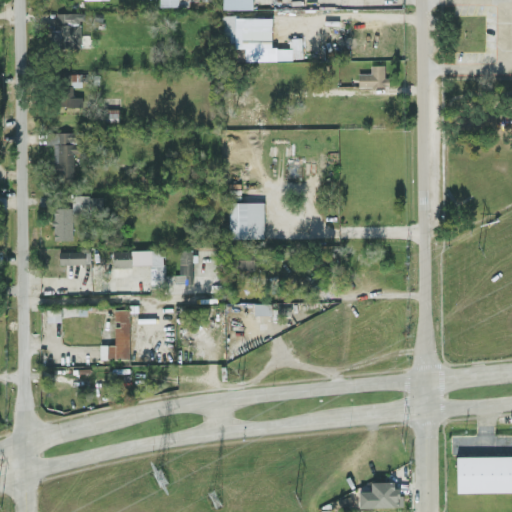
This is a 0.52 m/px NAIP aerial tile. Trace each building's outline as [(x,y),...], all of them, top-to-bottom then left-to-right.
[(251,0),(222,0),(223,8),(252,7),(251,0)] [(81,46),(80,20),(83,20),(82,11),(56,12),(56,29),(52,29),(53,47),(81,46)] [(271,15),(221,16),(222,29),(235,29),(235,45),(271,45),(271,15)] [(222,44),(234,44),(234,30),(221,30),(222,44)] [(301,36),(289,36),(289,48),(248,48),(248,59),(302,58),(301,36)] [(358,72),(358,85),(388,86),(389,75),(384,75),(384,64),(371,63),(371,72),(358,72)] [(82,73),(62,72),(61,105),(82,105),(82,96),(73,95),(73,85),(82,85),(82,73)] [(118,120),(119,107),(99,107),(99,120),(118,120)] [(53,143),(54,171),(58,171),(58,180),(75,180),(74,131),(46,131),(46,143),(53,143)] [(73,238),(72,212),(103,212),(102,194),(72,195),(72,206),(53,207),(53,239),(73,238)] [(229,237),(264,236),(263,200),(228,201),(229,237)] [(254,257),(254,246),(225,247),(225,258),(254,257)] [(113,249),(113,265),(150,264),(150,286),(165,286),(164,248),(113,249)] [(192,282),(193,249),(180,248),(179,274),(174,273),(174,282),(192,282)] [(59,262),(85,263),(85,250),(59,250),(59,262)] [(255,258),(229,258),(229,273),(254,274),(255,258)] [(254,313),(270,313),(270,302),(254,302),(254,313)] [(46,320),(61,321),(61,307),(47,307),(46,320)] [(129,308),(114,308),(114,322),(115,344),(100,344),(100,358),(130,357),(129,308)] [(511,454),(456,455),(457,491),(511,490),(511,454)] [(398,480),(371,481),(371,490),(359,490),(359,506),(399,505),(398,480)]
